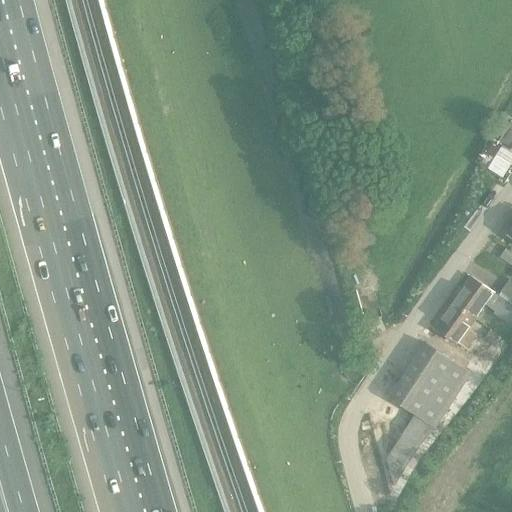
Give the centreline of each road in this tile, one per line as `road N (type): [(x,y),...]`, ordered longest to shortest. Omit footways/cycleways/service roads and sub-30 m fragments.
road 1 (motorway): [(143,511),(3,0)]
road 2 (residential): [(363,511),(344,446),(346,419),(511,189)]
